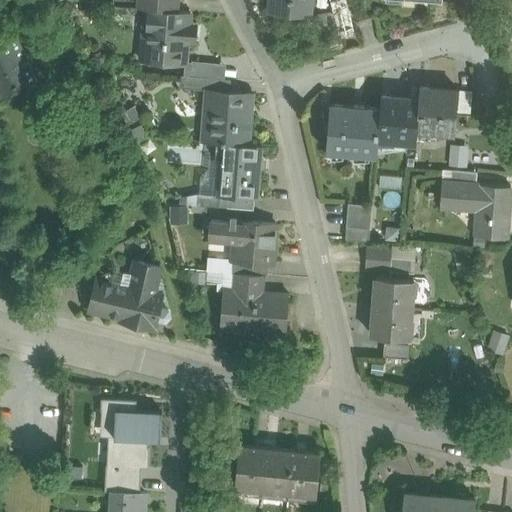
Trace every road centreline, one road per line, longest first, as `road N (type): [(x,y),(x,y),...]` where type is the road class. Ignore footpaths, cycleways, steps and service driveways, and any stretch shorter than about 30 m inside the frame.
road 1 (residential): [(0,323),(345,398)]
road 2 (residential): [(279,87),(345,398)]
road 3 (residential): [(279,87),(480,34)]
road 4 (residential): [(345,398),(511,443)]
road 5 (unknown): [(185,363),(174,511)]
road 6 (unknown): [(31,330),(27,469)]
